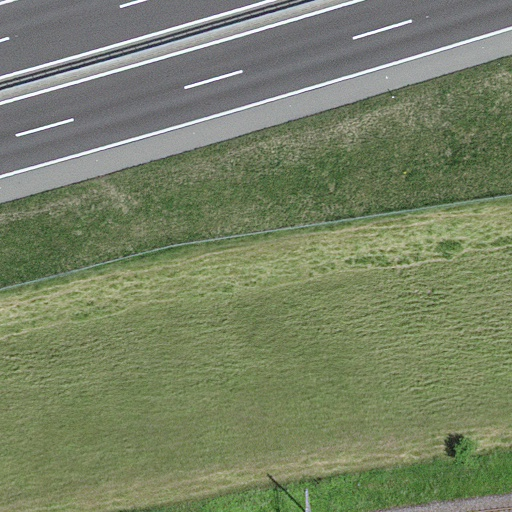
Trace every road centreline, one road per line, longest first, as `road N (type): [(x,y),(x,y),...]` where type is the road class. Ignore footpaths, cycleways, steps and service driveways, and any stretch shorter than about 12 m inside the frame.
road 1 (motorway): [(0,138),(475,0)]
road 2 (motorway): [(137,0),(0,39)]
